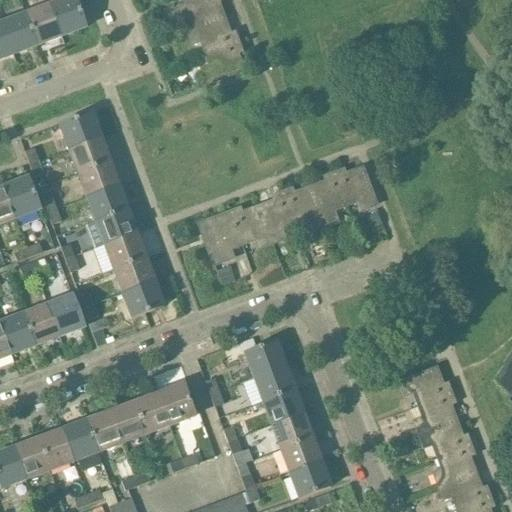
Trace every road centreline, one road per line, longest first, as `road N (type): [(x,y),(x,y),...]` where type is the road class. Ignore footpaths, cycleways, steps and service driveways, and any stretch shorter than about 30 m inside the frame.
road 1 (residential): [(385,511),(310,314),(295,307),(272,306),(0,410)]
road 2 (residential): [(0,110),(115,59),(122,27),(112,0)]
